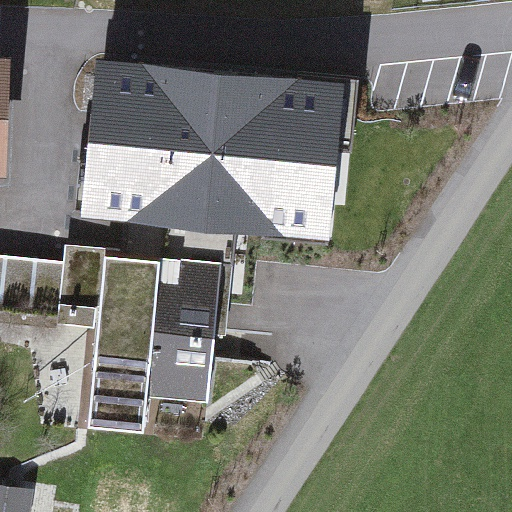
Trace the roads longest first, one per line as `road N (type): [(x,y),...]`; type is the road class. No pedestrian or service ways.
road 1 (unknown): [(56,31),(112,12),(359,27),(511,8)]
road 2 (residential): [(264,511),(511,144)]
